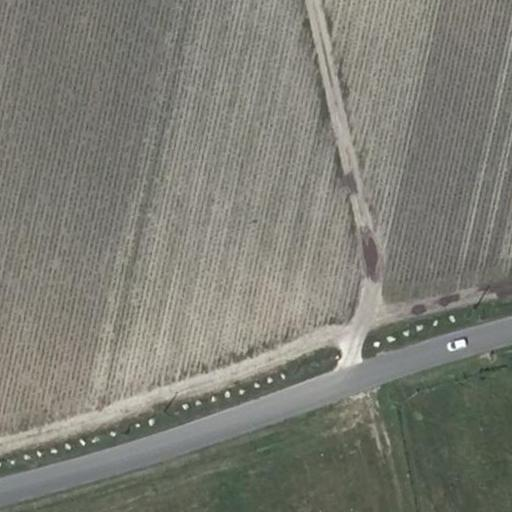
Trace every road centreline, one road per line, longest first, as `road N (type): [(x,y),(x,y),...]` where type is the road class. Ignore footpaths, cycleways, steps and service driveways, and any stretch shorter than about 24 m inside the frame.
road 1 (residential): [(511,336),(404,362),(101,471),(0,493)]
road 2 (track): [(321,0),(404,362)]
